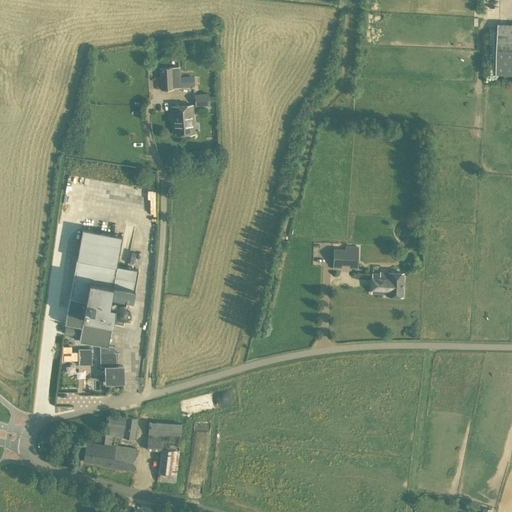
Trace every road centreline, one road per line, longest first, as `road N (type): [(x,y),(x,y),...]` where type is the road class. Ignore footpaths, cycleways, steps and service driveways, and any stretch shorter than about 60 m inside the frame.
road 1 (unclassified): [(30,430),(42,419),(311,353),(511,344)]
road 2 (unclassified): [(203,511),(38,467),(25,446)]
